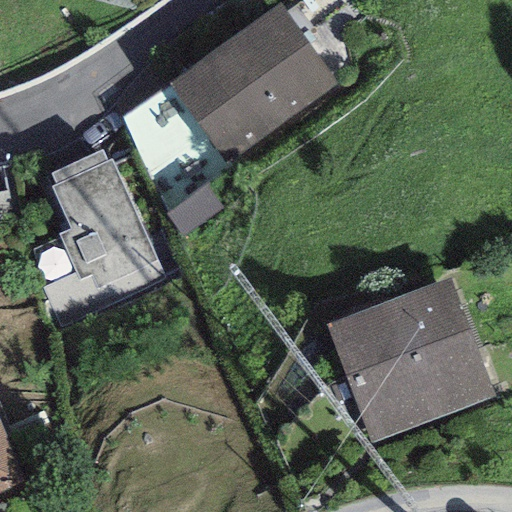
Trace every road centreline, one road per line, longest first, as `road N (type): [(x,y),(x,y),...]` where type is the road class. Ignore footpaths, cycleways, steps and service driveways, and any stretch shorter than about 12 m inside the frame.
road 1 (residential): [(197,0),(56,94),(0,116)]
road 2 (residential): [(511,502),(375,511)]
